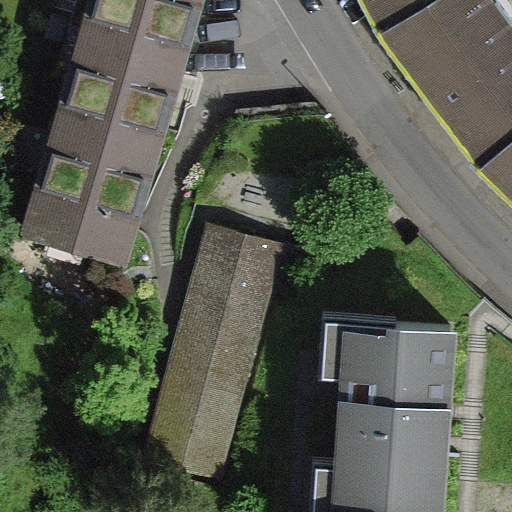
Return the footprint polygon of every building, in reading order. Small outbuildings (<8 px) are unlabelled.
[(84,0),(54,106),(157,135),(195,0),(84,0)] [(359,0),(371,19),(397,0),(359,0)] [(462,162),(511,117),(511,36),(486,0),(397,0),(371,19),(462,162)] [(120,265),(157,135),(54,106),(17,237),(120,265)] [(511,117),(462,162),(511,212),(511,117)] [(289,241),(204,220),(145,455),(230,476),(289,241)] [(435,511),(441,325),(326,321),(320,511),(435,511)]
